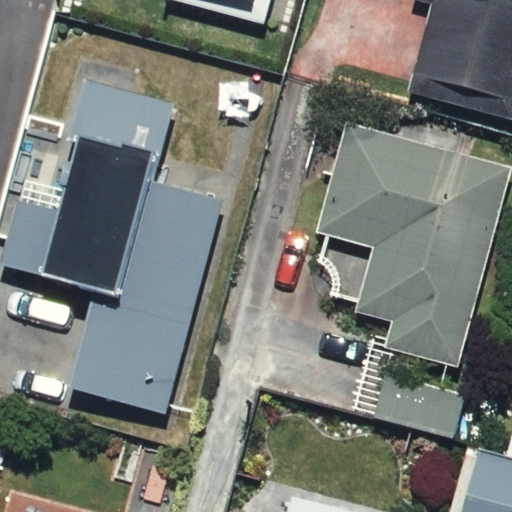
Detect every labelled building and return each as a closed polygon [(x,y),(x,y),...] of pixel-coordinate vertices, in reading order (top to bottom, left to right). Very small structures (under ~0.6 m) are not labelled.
[(163,0),(250,21),(255,0),(163,0)] [(511,0),(413,0),(392,82),(504,112),(511,79),(511,0)] [(0,251),(0,261),(16,265),(12,281),(72,294),(53,377),(176,404),(192,332),(181,329),(211,198),(153,184),(169,110),(57,85),(28,213),(10,209),(0,251)] [(495,153),(341,116),(314,228),(364,240),(350,296),(374,301),(363,347),(444,366),(495,153)] [(511,307),(489,400),(511,405),(511,307)] [(511,511),(511,462),(458,448),(441,511),(511,511)] [(357,511),(217,478),(209,511),(357,511)]
